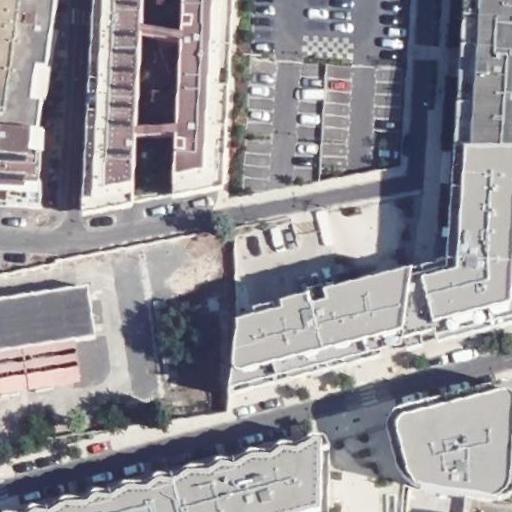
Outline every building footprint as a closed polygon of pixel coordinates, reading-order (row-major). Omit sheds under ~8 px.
[(57,0),(0,0),(0,203),(42,206),(43,153),(32,153),(32,130),(38,130),(57,0)] [(99,0),(88,209),(219,184),(229,0),(99,0)] [(474,16),(475,0),(466,0),(466,16),(474,16)] [(511,0),(475,0),(474,16),(511,18),(511,0)] [(464,150),(474,16),(466,16),(455,149),(462,150),(464,150)] [(511,18),(474,16),(464,150),(511,150),(511,18)] [(38,130),(32,130),(32,153),(43,153),(44,130),(38,130)] [(454,242),(462,150),(455,149),(447,244),(450,243),(454,242)] [(511,150),(464,150),(462,150),(454,242),(450,243),(448,268),(410,278),(412,271),(365,282),(278,304),(278,312),(272,313),(252,318),(232,323),(232,329),(226,382),(225,393),(363,359),(375,356),(370,347),(406,338),(427,332),(441,329),(441,333),(511,315),(511,150)] [(0,300),(0,394),(80,382),(74,341),(85,339),(96,337),(88,286),(63,290),(0,300)] [(252,318),(272,313),(272,305),(263,307),(252,310),(252,318)] [(511,315),(441,333),(441,339),(511,320),(511,315)] [(406,338),(406,348),(426,343),(427,332),(406,338)] [(501,497),(511,498),(511,382),(389,414),(402,465),(420,483),(405,423),(508,397),(501,497)] [(501,497),(508,397),(405,423),(420,483),(474,492),(501,497)] [(38,511),(325,438),(325,446),(331,444),(331,429),(314,433),(301,442),(294,443),(284,441),(277,447),(272,449),(263,450),(253,449),(244,455),(238,458),(228,457),(221,457),(216,461),(209,465),(200,465),(194,464),(186,468),(176,474),(168,474),(160,473),(153,478),(147,481),(138,481),(130,481),(122,484),(114,489),(105,489),(98,489),(91,493),(86,497),(76,497),(67,497),(51,506),(37,505),(31,509),(24,511),(8,511),(38,511)] [(297,511),(306,510),(323,506),(325,446),(325,438),(38,511),(297,511)] [(408,503),(457,511),(470,511),(474,492),(420,483),(411,482),(408,503)] [(511,511),(511,498),(501,497),(474,492),(470,511),(511,511)]
